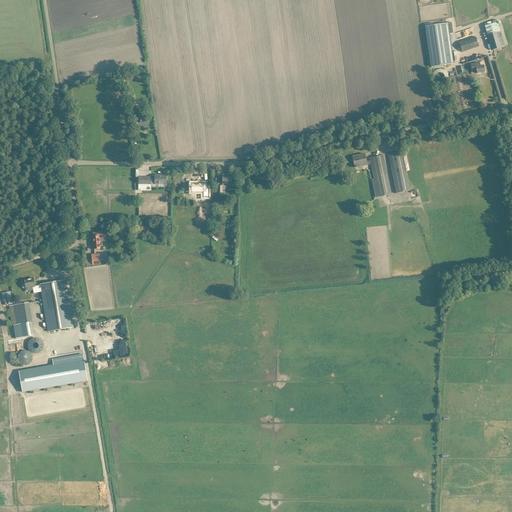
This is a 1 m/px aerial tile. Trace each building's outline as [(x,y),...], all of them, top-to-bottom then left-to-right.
[(488,25),(485,26),(488,35),(491,46),(492,50),(505,47),(503,42),(500,31),(498,22),(488,25)] [(454,64),(454,59),(448,23),(425,27),(431,67),(454,64)] [(475,37),(459,42),(462,52),(479,47),(477,42),(475,37)] [(470,64),(471,67),(472,72),(477,71),(477,73),(485,72),(484,65),(480,66),(480,62),(470,64)] [(137,127),(149,125),(148,119),(143,120),(142,113),(140,113),(139,110),(136,110),(134,96),(128,97),(129,105),(130,105),(131,111),(130,111),(130,114),(136,113),(138,121),(136,121),(137,127)] [(402,151),(388,154),(389,159),(396,193),(410,191),(403,158),(403,154),(402,151)] [(366,162),(365,154),(353,156),(355,168),(371,164),(374,178),(371,179),(375,198),(391,194),(384,160),(383,155),(370,158),(370,161),(366,162)] [(155,184),(167,185),(167,177),(159,177),(159,175),(155,175),(155,179),(151,179),(151,177),(139,177),(139,184),(151,184),(151,181),(155,181),(155,184)] [(199,180),(187,180),(187,188),(199,188),(199,193),(204,193),(204,183),(199,183),(199,180)] [(106,231),(92,233),(94,250),(101,249),(100,239),(107,238),(106,231)] [(91,255),(92,261),(86,262),(87,266),(93,265),(93,266),(101,264),(100,255),(95,256),(95,254),(91,255)] [(40,285),(35,286),(34,278),(24,280),(25,283),(23,283),(22,284),(23,288),(24,288),(26,288),(26,292),(33,290),(34,293),(42,292),(48,332),(73,328),(65,281),(40,285)] [(29,303),(14,305),(9,306),(15,339),(34,336),(29,303)] [(31,342),(34,351),(22,354),(26,368),(38,365),(36,355),(48,352),(45,339),(31,342)] [(43,389),(83,382),(88,381),(83,354),(52,359),(53,365),(39,368),(19,371),(23,392),(43,389)]
